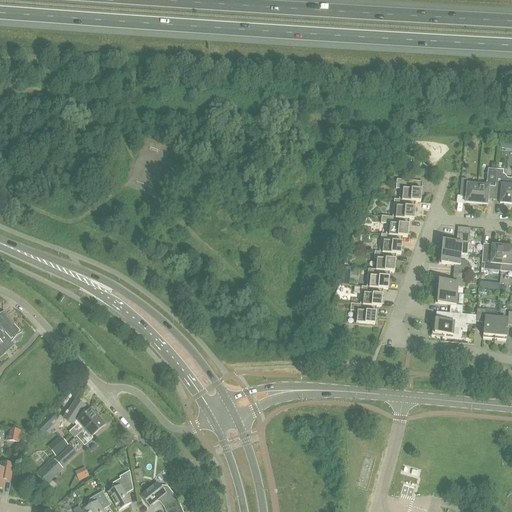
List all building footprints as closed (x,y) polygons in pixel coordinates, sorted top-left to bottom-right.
[(402,163),(411,167),(414,159),(405,156),(402,163)] [(485,184),(478,183),(476,204),(487,205),(488,203),(489,203),(489,200),(494,201),(495,184),(497,170),(488,169),(487,182),(485,184)] [(464,200),(466,200),(465,203),(476,204),(478,183),(472,182),(469,185),(467,184),(468,180),(461,179),(460,197),(464,198),(464,200)] [(394,200),(421,203),(422,182),(397,180),(396,189),(400,189),(399,200),(394,200)] [(511,192),(511,185),(495,184),(494,201),(494,198),(500,198),(500,204),(511,205),(511,192)] [(420,203),(421,203),(394,200),(393,218),(388,217),(388,218),(414,220),(416,202),(420,203)] [(381,235),(408,238),(409,220),(414,220),(388,218),(382,217),(381,224),(387,225),(386,235),(381,235)] [(440,253),(461,255),(462,243),(469,244),(470,235),(469,235),(457,234),(456,242),(441,241),(440,253)] [(407,238),(408,238),(381,235),(380,253),(375,252),(375,253),(401,255),(403,237),(407,238)] [(503,246),(492,245),(492,247),(492,251),(485,250),(484,264),(492,264),(492,271),(501,272),(501,268),(503,246)] [(511,247),(503,246),(501,268),(501,272),(510,273),(510,266),(511,266),(511,247)] [(401,255),(375,253),(374,259),(378,260),(377,271),(368,270),(394,273),(396,255),(401,255)] [(454,266),(453,274),(471,275),(471,267),(467,267),(467,262),(460,261),(461,255),(440,253),(438,264),(454,266)] [(394,273),(368,270),(367,288),(362,287),(388,290),(390,272),(394,273)] [(471,275),(453,274),(453,282),(437,281),(436,292),(457,294),(458,288),(465,288),(466,275),(471,275)] [(511,285),(499,284),(499,292),(511,293),(511,282),(511,283),(511,285)] [(388,290),(362,287),(360,305),(351,304),(351,305),(381,307),(383,290),(388,290)] [(456,306),(457,294),(436,292),(435,304),(450,306),(450,314),(467,316),(467,315),(462,315),(463,306),(456,306)] [(381,307),(351,305),(350,311),(357,312),(356,323),(375,325),(377,307),(381,308),(381,307)] [(490,311),(486,310),(477,310),(476,322),(484,323),(483,338),(494,340),(496,318),(490,318),(490,311)] [(507,325),(511,325),(511,312),(509,313),(508,319),(496,318),(494,340),(506,341),(507,325)] [(0,338),(14,326),(3,314),(0,316),(0,331),(0,332),(0,331),(0,338)] [(467,316),(450,314),(449,322),(433,321),(432,336),(443,337),(443,335),(453,336),(454,328),(466,330),(467,316)] [(14,326),(0,338),(0,358),(15,345),(12,342),(14,340),(16,342),(17,342),(22,338),(22,336),(21,334),(14,326)] [(73,432),(77,437),(98,418),(91,411),(78,422),(81,425),(73,432)] [(45,419),(45,420),(51,425),(56,420),(49,414),(45,419)] [(98,418),(77,437),(84,446),(93,438),(92,437),(104,426),(98,418)] [(22,431),(9,429),(6,441),(19,444),(22,431)] [(60,438),(49,448),(56,455),(67,446),(60,438)] [(70,446),(58,457),(59,458),(64,464),(66,466),(78,455),(70,446)] [(57,461),(41,477),(44,480),(47,484),(64,468),(57,461)] [(10,482),(11,477),(13,465),(2,463),(1,469),(0,468),(0,488),(3,489),(4,481),(10,482)] [(141,470),(134,471),(136,482),(143,481),(141,470)] [(126,492),(133,488),(130,471),(119,478),(120,479),(113,484),(111,491),(108,493),(119,511),(131,504),(125,495),(126,492)] [(161,501),(166,507),(178,500),(167,487),(160,486),(158,483),(141,497),(150,508),(158,501),(161,501)] [(185,483),(180,488),(183,493),(189,488),(185,483)] [(195,490),(188,493),(192,503),(199,500),(195,490)] [(103,508),(110,504),(103,492),(90,500),(88,507),(85,509),(86,511),(103,511),(102,511),(103,508)] [(183,511),(178,500),(166,507),(167,511),(183,511)]
